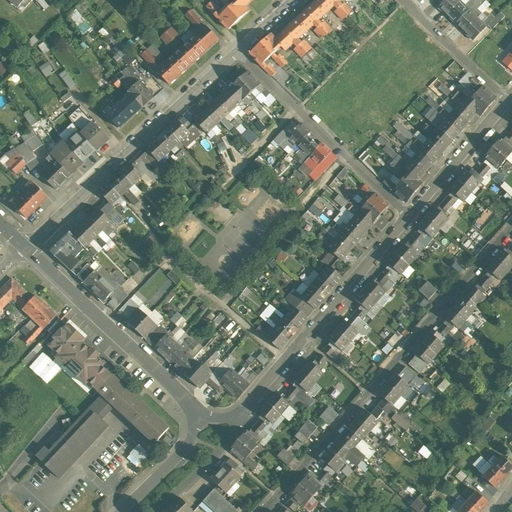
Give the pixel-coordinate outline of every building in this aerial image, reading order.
[(41,0),(38,0),(36,2),(43,10),(47,7),(41,0)] [(252,0),(236,0),(229,7),(227,9),(238,21),(249,11),(245,7),(252,0)] [(317,0),(315,2),(326,14),(334,6),(336,5),(331,0),(317,0)] [(444,0),(438,7),(446,15),(459,2),(456,0),(444,0)] [(474,0),(469,0),(463,7),(468,11),(477,2),(474,0)] [(81,1),(74,8),(79,12),(85,5),(81,1)] [(218,11),(211,2),(206,7),(213,15),(215,14),(218,11)] [(318,21),(326,14),(315,2),(305,11),(316,23),(318,21)] [(459,2),(446,15),(455,24),(468,11),(463,7),(459,2)] [(477,2),(468,11),(472,15),(481,6),(477,2)] [(352,12),(344,3),(341,6),(339,8),(347,16),(352,12)] [(347,16),(339,8),(337,10),(334,12),(342,20),(347,16)] [(218,17),(216,19),(227,31),(238,21),(227,9),(218,17)] [(205,27),(190,11),(185,16),(199,32),(205,27)] [(295,20),(306,32),(314,25),(316,23),(305,11),(295,20)] [(472,15),(468,11),(455,24),(464,32),(476,19),(472,15)] [(494,19),(487,26),(491,30),(504,17),(500,13),(494,19)] [(490,15),(481,24),(485,28),(487,26),(494,19),(490,15)] [(476,19),(464,32),(473,41),(485,28),(481,24),(476,19)] [(298,40),(306,32),(295,20),(284,30),(295,42),(298,40)] [(331,31),(323,22),(321,24),(319,27),(326,35),(331,31)] [(199,32),(194,37),(206,51),(217,40),(205,27),(199,32)] [(326,35),(319,27),(317,28),(314,31),(321,39),(326,35)] [(171,29),(161,38),(168,46),(178,36),(171,29)] [(58,35),(53,30),(46,36),(51,42),(58,35)] [(281,47),(285,52),(293,44),(295,42),(284,30),(274,39),(281,47)] [(51,42),(50,42),(55,47),(62,41),(58,35),(51,42)] [(274,39),(270,35),(260,44),(271,56),(273,54),(281,47),(274,39)] [(194,37),(167,61),(180,75),(206,51),(194,37)] [(311,49),(303,41),(301,43),(299,45),(306,54),(311,49)] [(271,56),(260,44),(249,54),(260,66),(271,56)] [(131,45),(127,49),(133,57),(138,53),(131,45)] [(306,54),(299,45),(296,47),(294,50),(301,58),(306,54)] [(161,67),(146,51),(142,56),(156,71),(161,67)] [(511,52),(502,63),(511,71),(511,52)] [(276,57),(274,60),(281,68),(286,64),(279,55),(276,57)] [(0,69),(2,73),(9,68),(5,61),(0,63),(0,69)] [(180,75),(167,61),(161,67),(156,71),(156,72),(168,85),(180,75)] [(47,77),(54,72),(48,62),(40,67),(47,77)] [(266,67),(263,70),(271,77),(276,72),(268,65),(266,67)] [(127,81),(121,85),(128,92),(139,82),(133,74),(132,75),(127,69),(121,74),(127,81)] [(60,75),(71,89),(77,84),(65,70),(60,75)] [(248,72),(238,80),(250,94),(255,89),(260,85),(248,72)] [(121,74),(115,78),(121,85),(127,81),(121,74)] [(121,85),(115,78),(110,83),(117,89),(121,85)] [(478,83),(473,78),(469,82),(475,87),(477,85),(478,83)] [(238,80),(230,88),(242,102),(246,98),(250,94),(238,80)] [(139,82),(128,92),(130,95),(141,108),(142,109),(155,98),(139,82)] [(260,85),(255,89),(260,93),(264,89),(260,85)] [(496,99),(482,87),(474,96),(488,108),(496,99)] [(230,88),(221,97),(233,110),(237,105),(242,102),(230,88)] [(456,88),(452,92),(458,98),(460,96),(462,93),(456,88)] [(264,89),(260,93),(265,99),(270,94),(264,89)] [(458,98),(452,92),(448,97),(454,102),(456,100),(458,98)] [(130,95),(118,106),(130,119),(141,108),(130,95)] [(468,103),(460,96),(458,98),(460,100),(462,101),(466,105),(468,103)] [(488,108),(474,96),(468,103),(466,105),(476,113),(480,117),(488,108)] [(233,110),(221,97),(212,105),(224,118),(228,114),(233,110)] [(440,107),(432,100),(429,104),(436,111),(440,107)] [(255,107),(250,101),(245,105),(251,111),(255,107)] [(466,105),(462,101),(454,111),(467,123),(476,113),(466,105)] [(224,118),(212,105),(203,113),(215,126),(220,121),(224,118)] [(245,105),(241,109),(246,115),(251,111),(245,105)] [(118,106),(111,112),(108,109),(104,113),(107,116),(106,116),(119,129),(130,119),(118,106)] [(446,112),(440,107),(436,111),(442,116),(444,118),(446,116),(444,114),(446,112)] [(72,116),(83,126),(91,118),(80,108),(72,116)] [(442,116),(436,111),(432,116),(438,121),(440,118),(442,116)] [(467,123),(454,111),(449,116),(446,120),(460,131),(467,123)] [(215,126),(203,113),(194,121),(197,125),(206,134),(210,130),(215,126)] [(29,114),(23,118),(30,128),(36,124),(29,114)] [(189,125),(181,116),(177,120),(184,129),(189,125)] [(224,118),(220,121),(229,131),(233,127),(230,124),(228,122),(224,118)] [(184,129),(177,120),(167,129),(171,133),(179,142),(189,134),(184,129)] [(460,131),(446,120),(438,129),(442,132),(452,140),(460,131)] [(189,125),(184,129),(189,134),(197,125),(194,121),(189,125)] [(239,125),(234,121),(230,124),(233,127),(235,129),(239,125)] [(259,121),(254,125),(261,133),(266,129),(259,121)] [(94,124),(81,135),(96,151),(108,140),(94,124)] [(241,124),(236,128),(242,134),(247,130),(241,124)] [(289,136),(288,137),(297,145),(306,136),(310,132),(301,124),(289,136)] [(430,128),(425,124),(420,130),(425,134),(430,128)] [(210,130),(206,134),(209,138),(214,134),(210,130)] [(288,155),(297,145),(288,137),(289,136),(283,131),(273,141),(288,155)] [(440,135),(432,145),(441,153),(452,140),(442,132),(440,135)] [(65,145),(82,164),(96,151),(81,135),(79,133),(65,145)] [(171,133),(159,144),(167,153),(179,142),(171,133)] [(247,133),(244,137),(251,145),(255,141),(247,133)] [(511,134),(510,133),(503,141),(510,147),(511,144),(511,134)] [(214,134),(209,138),(215,144),(216,143),(220,140),(214,134)] [(385,147),(390,140),(382,135),(377,141),(385,147)] [(306,136),(297,145),(310,157),(319,148),(306,136)] [(36,137),(25,143),(29,150),(36,146),(40,143),(36,137)] [(419,143),(413,138),(410,142),(416,147),(418,145),(419,143)] [(503,141),(500,138),(492,148),(506,160),(511,152),(511,148),(510,147),(503,141)] [(220,140),(216,143),(220,153),(227,150),(221,139),(220,140)] [(159,144),(155,140),(146,149),(150,153),(155,159),(158,162),(167,153),(159,144)] [(432,145),(428,141),(420,150),(433,162),(441,153),(432,145)] [(416,147),(410,142),(406,146),(414,153),(418,149),(416,147)] [(29,150),(25,143),(16,149),(16,150),(26,165),(35,159),(29,150)] [(82,164),(65,145),(64,143),(49,156),(50,158),(55,162),(70,176),(82,164)] [(319,148),(310,157),(304,164),(313,172),(331,153),(322,144),(319,148)] [(39,150),(38,151),(43,158),(48,155),(43,148),(39,150)] [(506,160),(492,148),(484,157),(487,160),(494,166),(497,169),(506,160)] [(146,149),(138,156),(142,161),(146,157),(150,153),(146,149)] [(179,150),(174,154),(178,159),(184,154),(180,149),(179,150)] [(302,165),(310,157),(301,149),(293,157),(302,165)] [(26,165),(16,150),(7,155),(14,163),(21,170),(26,165)] [(433,162),(420,150),(412,159),(426,171),(433,162)] [(155,159),(150,153),(146,157),(151,163),(155,159)] [(336,159),(331,153),(313,172),(309,175),(315,181),(336,159)] [(138,156),(130,164),(134,168),(142,161),(138,156)] [(259,156),(254,162),(269,176),(274,170),(259,156)] [(405,163),(397,156),(394,160),(402,167),(405,163)] [(50,158),(49,157),(46,160),(49,163),(44,169),(46,171),(55,162),(50,158)] [(35,159),(26,165),(30,171),(31,173),(36,170),(35,168),(39,165),(35,159)] [(426,171),(412,159),(404,169),(408,173),(418,181),(426,171)] [(402,167),(394,160),(390,165),(398,172),(400,170),(406,175),(408,173),(404,169),(402,167)] [(487,160),(479,169),(486,175),(494,166),(487,160)] [(70,176),(55,162),(46,171),(40,177),(54,191),(70,176)] [(21,170),(14,163),(9,167),(16,175),(21,170)] [(134,168),(130,164),(121,172),(124,176),(132,185),(133,185),(142,177),(134,168)] [(337,177),(341,181),(349,172),(344,168),(337,177)] [(479,169),(472,177),(479,183),(486,175),(479,169)] [(472,177),(465,171),(457,181),(471,193),(479,183),(472,177)] [(418,181),(408,173),(406,175),(400,182),(414,194),(422,184),(418,181)] [(124,176),(111,187),(120,197),(123,194),(128,190),(132,185),(124,176)] [(394,185),(386,178),(383,182),(390,190),(394,185)] [(457,181),(449,190),(451,192),(458,199),(463,202),(471,193),(457,181)] [(47,198),(33,185),(30,182),(26,187),(29,190),(23,195),(37,208),(47,198)] [(414,194),(400,182),(392,191),(406,203),(414,194)] [(111,187),(108,184),(99,192),(107,201),(111,206),(120,197),(111,187)] [(132,185),(128,190),(136,198),(142,193),(133,185),(132,185)] [(371,190),(365,185),(361,189),(367,195),(369,193),(371,190)] [(128,190),(123,194),(134,206),(139,202),(136,198),(128,190)] [(451,192),(444,201),(451,207),(458,199),(451,192)] [(388,205),(375,194),(367,203),(380,214),(388,205)] [(23,195),(18,201),(15,198),(11,202),(13,205),(26,219),(37,208),(23,195)] [(359,204),(353,199),(349,203),(356,208),(357,207),(359,204)] [(313,204),(321,212),(322,212),(326,208),(317,200),(313,204)] [(107,201),(98,209),(102,214),(111,206),(107,201)] [(444,201),(436,210),(444,216),(451,207),(444,201)] [(356,208),(349,203),(345,208),(352,213),(353,211),(356,208)] [(380,214),(367,203),(359,212),(373,223),(380,214)] [(317,217),(321,212),(313,204),(309,209),(317,217)] [(119,205),(114,209),(120,215),(124,211),(119,205)] [(114,209),(111,206),(102,214),(110,222),(107,225),(112,231),(124,220),(120,215),(114,209)] [(436,210),(434,207),(426,217),(440,229),(448,219),(444,216),(436,210)] [(98,209),(89,218),(102,231),(107,225),(110,222),(102,214),(98,209)] [(373,223),(359,212),(351,221),(365,233),(373,223)] [(311,227),(315,222),(305,214),(301,218),(311,227)] [(344,222),(337,217),(334,222),(340,227),(341,225),(344,222)] [(426,217),(418,226),(420,229),(427,235),(432,238),(440,229),(426,217)] [(89,218),(81,226),(93,239),(102,231),(89,218)] [(365,233),(351,221),(343,230),(357,242),(365,233)] [(340,227),(334,222),(330,226),(336,231),(338,229),(340,227)] [(112,231),(107,225),(102,231),(107,236),(112,231)] [(81,226),(71,235),(80,244),(84,248),(93,239),(81,226)] [(63,227),(44,246),(55,257),(68,245),(74,251),(80,244),(71,235),(63,227)] [(420,229),(413,237),(420,244),(427,235),(420,229)] [(357,242),(343,230),(335,239),(349,251),(357,242)] [(146,241),(150,245),(156,239),(153,235),(146,241)] [(328,241),(321,236),(317,241),(323,246),(326,243),(328,241)] [(413,237),(405,246),(409,250),(410,248),(414,251),(420,244),(413,237)] [(98,241),(96,243),(102,249),(106,244),(100,238),(98,241)] [(349,251),(335,239),(327,249),(336,257),(340,261),(349,251)] [(405,246),(402,244),(394,253),(408,265),(416,256),(409,250),(405,246)] [(68,245),(55,257),(63,264),(69,259),(67,257),(74,251),(68,245)] [(90,249),(87,252),(92,257),(96,253),(92,247),(90,249)] [(505,253),(502,250),(494,259),(507,271),(511,265),(511,258),(505,253)] [(87,252),(77,263),(82,268),(93,258),(92,257),(87,252)] [(408,265),(394,253),(386,263),(396,271),(400,275),(408,265)] [(340,261),(336,257),(331,262),(334,265),(336,266),(340,261)] [(93,258),(82,268),(90,275),(92,273),(92,272),(93,271),(96,273),(101,267),(93,258)] [(69,259),(63,264),(66,267),(71,261),(69,259)] [(507,271),(494,259),(486,269),(489,272),(495,277),(499,281),(507,271)] [(396,271),(389,265),(381,274),(389,280),(396,271)] [(328,266),(320,276),(330,284),(334,287),(342,278),(328,266)] [(166,296),(178,284),(161,269),(140,291),(149,299),(155,292),(158,295),(161,292),(166,296)] [(96,273),(93,271),(92,272),(92,273),(90,275),(83,283),(103,301),(114,289),(96,273)] [(169,274),(177,284),(181,281),(172,271),(169,274)] [(309,271),(304,278),(308,281),(312,277),(314,275),(309,271)] [(495,277),(489,272),(481,280),(488,286),(495,277)] [(381,274),(374,283),(378,286),(379,284),(382,287),(389,280),(381,274)] [(320,276),(309,288),(319,297),(330,284),(320,276)] [(11,280),(1,290),(11,299),(21,289),(11,280)] [(374,283),(371,280),(363,290),(377,302),(385,293),(378,286),(374,283)] [(488,286),(481,280),(474,288),(481,294),(488,286)] [(427,282),(419,291),(428,300),(436,291),(427,282)] [(474,288),(471,285),(463,295),(468,299),(477,307),(485,297),(481,294),(474,288)] [(319,297),(309,288),(302,297),(301,298),(304,300),(313,308),(315,309),(323,300),(319,297)] [(32,298),(21,289),(11,299),(22,309),(32,298)] [(1,290),(0,290),(0,307),(1,309),(11,299),(1,290)] [(377,302),(363,290),(355,300),(362,305),(365,309),(369,312),(377,302)] [(297,293),(292,293),(286,300),(293,307),(296,309),(304,300),(301,298),(302,297),(297,293)] [(32,298),(22,309),(32,320),(45,306),(35,296),(32,298)] [(468,299),(457,311),(466,319),(470,314),(477,307),(468,299)] [(304,300),(296,309),(306,317),(313,308),(304,300)] [(362,305),(354,314),(361,320),(367,313),(364,310),(365,309),(362,305)] [(45,306),(32,320),(37,325),(42,329),(43,330),(56,316),(45,306)] [(296,309),(293,307),(285,316),(295,325),(299,328),(307,318),(306,317),(296,309)] [(457,311),(452,307),(444,317),(447,320),(454,326),(457,329),(465,320),(466,319),(457,311)] [(477,307),(470,314),(482,324),(488,317),(477,307)] [(126,315),(120,310),(116,314),(122,320),(126,315)] [(147,318),(138,310),(129,319),(126,323),(135,331),(147,318)] [(178,312),(173,318),(181,326),(187,320),(178,312)] [(274,312),(268,318),(273,322),(277,318),(278,316),(274,312)] [(210,313),(203,321),(207,325),(214,317),(210,313)] [(354,314),(347,323),(351,326),(352,324),(355,327),(361,320),(354,314)] [(482,324),(470,314),(466,319),(465,320),(477,330),(482,324)] [(285,316),(274,329),(283,338),(295,325),(285,316)] [(147,318),(135,331),(144,340),(156,327),(147,318)] [(344,320),(336,330),(350,341),(358,332),(351,326),(347,323),(344,320)] [(447,320),(440,328),(447,334),(454,326),(447,320)] [(37,325),(23,340),(27,345),(42,329),(37,325)] [(90,351),(81,343),(84,340),(68,325),(62,332),(61,331),(53,339),(55,340),(49,347),(53,351),(50,353),(90,390),(93,387),(97,391),(111,376),(107,372),(109,369),(97,357),(99,355),(92,349),(90,351)] [(174,325),(169,331),(171,333),(173,335),(179,330),(174,325)] [(260,326),(256,330),(262,336),(264,333),(266,331),(260,326)] [(447,334),(440,328),(433,336),(437,339),(440,336),(443,338),(447,334)] [(283,338),(274,329),(266,339),(279,351),(287,341),(283,338)] [(350,341),(336,330),(328,339),(331,342),(337,347),(342,351),(350,341)] [(433,336),(430,333),(421,343),(435,354),(444,345),(437,339),(433,336)] [(157,344),(153,348),(162,357),(174,344),(165,335),(157,344)] [(188,338),(179,348),(183,352),(185,350),(187,348),(192,342),(188,338)] [(157,344),(152,339),(150,341),(148,343),(153,348),(157,344)] [(196,346),(192,342),(187,348),(189,350),(191,352),(196,346)] [(331,342),(323,351),(329,357),(337,347),(331,342)] [(435,354),(421,343),(413,352),(417,355),(427,364),(435,354)] [(174,344),(162,357),(171,365),(183,352),(179,348),(174,344)] [(31,366),(48,381),(61,367),(43,352),(31,366)] [(183,352),(171,365),(180,373),(192,360),(183,352)] [(206,354),(200,360),(202,363),(204,364),(210,358),(206,354)] [(319,355),(312,364),(315,367),(317,365),(319,368),(326,361),(319,355)] [(427,364),(417,355),(413,360),(423,368),(427,364)] [(210,358),(204,364),(206,366),(209,368),(214,362),(210,358)] [(192,360),(180,373),(189,381),(201,368),(192,360)] [(423,368),(413,360),(409,364),(419,373),(423,368)] [(312,364),(308,362),(300,371),(314,382),(322,373),(315,367),(312,364)] [(210,376),(201,368),(189,381),(198,390),(206,382),(210,376)] [(406,368),(398,376),(405,382),(413,373),(406,368)] [(239,378),(229,370),(218,384),(223,388),(227,392),(239,378)] [(314,382),(300,371),(292,381),(295,383),(299,386),(306,392),(314,382)] [(257,376),(252,373),(247,379),(250,381),(251,383),(257,376)] [(398,376),(395,373),(387,383),(400,395),(409,385),(405,382),(398,376)] [(168,428),(111,375),(111,376),(97,391),(102,395),(113,405),(154,443),(168,428)] [(210,376),(206,382),(218,393),(223,388),(218,384),(210,376)] [(248,386),(239,378),(227,392),(237,400),(248,386)] [(295,383),(288,391),(294,397),(300,390),(297,388),(299,386),(295,383)] [(400,395),(387,383),(378,393),(385,399),(389,402),(392,405),(400,395)] [(288,391),(281,399),(284,402),(286,401),(289,403),(294,397),(288,391)] [(281,399),(274,393),(266,403),(279,415),(287,405),(284,402),(281,399)] [(102,395),(48,453),(43,448),(35,456),(44,465),(44,466),(58,479),(107,426),(100,420),(113,405),(102,395)] [(385,399),(378,407),(384,413),(389,408),(386,406),(389,402),(385,399)] [(279,415),(266,403),(258,412),(263,417),(269,422),(271,424),(279,415)] [(320,416),(330,424),(339,414),(330,406),(320,416)] [(384,413),(378,407),(371,415),(378,421),(384,413)] [(371,415),(364,409),(356,419),(369,431),(378,421),(371,415)] [(406,430),(411,425),(397,413),(393,418),(406,430)] [(263,417),(255,426),(262,431),(269,422),(263,417)] [(356,419),(348,428),(361,440),(369,431),(356,419)] [(308,420),(299,431),(308,439),(317,428),(308,420)] [(255,426),(247,434),(254,440),(262,431),(255,426)] [(361,440),(348,428),(337,441),(351,452),(361,440)] [(247,434),(245,432),(237,441),(251,453),(259,443),(254,440),(247,434)] [(308,439),(299,432),(295,437),(299,440),(302,444),(303,444),(308,439)] [(375,444),(369,439),(367,441),(366,443),(372,448),(375,444)] [(302,444),(299,440),(291,449),(290,447),(286,451),(292,456),(302,444)] [(251,453),(237,441),(229,451),(242,462),(251,453)] [(351,452),(337,441),(329,450),(343,461),(351,452)] [(140,444),(130,453),(140,463),(150,454),(140,444)] [(424,446),(420,452),(437,464),(441,459),(424,446)] [(294,458),(292,456),(286,451),(284,449),(277,457),(287,466),(294,458)] [(343,461),(329,450),(321,459),(328,465),(334,471),(343,461)] [(364,457),(358,452),(356,454),(355,456),(361,461),(364,457)] [(361,461),(355,456),(353,458),(351,460),(357,465),(361,461)] [(511,469),(511,466),(501,456),(492,466),(504,478),(511,469)] [(244,471),(230,459),(226,463),(239,475),(244,471)] [(248,463),(246,465),(252,471),(256,466),(250,461),(248,463)] [(225,462),(210,479),(217,486),(226,494),(241,477),(239,475),(226,463),(225,462)] [(486,462),(478,471),(480,472),(479,473),(482,476),(491,467),(486,462)] [(328,465),(321,473),(327,479),(334,471),(328,465)] [(463,481),(468,476),(456,466),(451,472),(463,481)] [(482,476),(495,488),(504,478),(492,466),(491,467),(482,476)] [(321,473),(314,481),(320,487),(327,479),(321,473)] [(314,481),(307,476),(298,485),(312,497),(320,487),(314,481)] [(298,485),(290,495),(293,497),(300,503),(304,506),(312,497),(298,485)] [(226,494),(217,486),(214,490),(223,498),(226,494)] [(237,511),(223,498),(214,490),(203,502),(213,511),(237,511)] [(476,492),(466,502),(476,511),(480,511),(488,504),(476,492)] [(293,497),(286,504),(292,510),(300,503),(293,497)] [(191,511),(193,511),(180,498),(171,507),(175,511),(191,511)] [(213,511),(203,502),(199,506),(205,511),(213,511)] [(476,511),(466,502),(457,511),(456,511),(476,511)] [(420,503),(413,509),(416,511),(428,511),(429,511),(420,503)]
